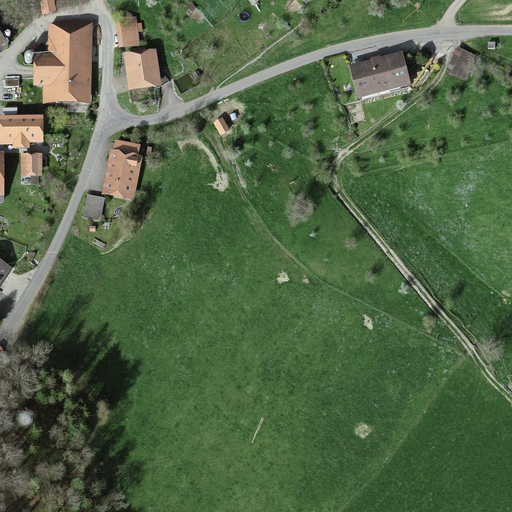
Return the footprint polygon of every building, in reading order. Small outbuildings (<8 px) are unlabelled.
[(51,0),(48,0),(40,2),(42,14),(71,8),(69,0),(53,4),(51,0)] [(118,20),(122,48),(139,46),(135,17),(118,20)] [(45,86),(45,103),(87,103),(88,29),(48,28),(48,55),(34,55),(34,86),(45,86)] [(458,49),(446,74),(466,83),(478,58),(458,49)] [(349,64),(357,101),(410,90),(402,53),(349,64)] [(126,59),(130,90),(158,87),(153,56),(126,59)] [(0,120),(0,145),(13,146),(13,149),(28,149),(28,145),(42,145),(42,120),(0,120)] [(114,139),(102,201),(131,207),(144,145),(114,139)] [(24,158),(24,173),(39,174),(39,159),(24,158)] [(31,176),(31,185),(38,185),(39,177),(31,176)] [(86,200),(81,222),(99,225),(103,204),(86,200)] [(0,270),(0,288),(8,276),(0,270)]
